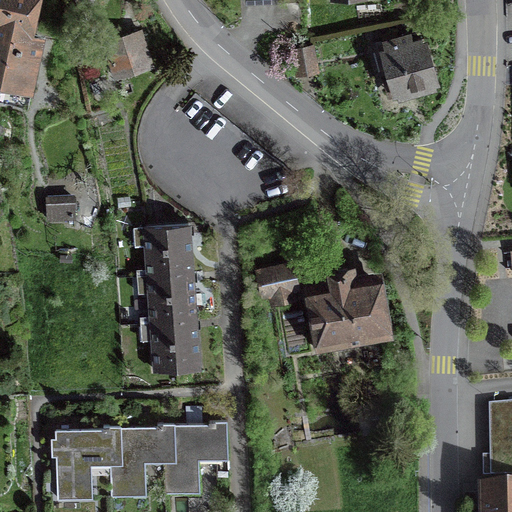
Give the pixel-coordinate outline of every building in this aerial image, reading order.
[(38,0),(0,0),(0,23),(32,30),(38,0)] [(40,32),(32,30),(0,23),(0,83),(0,84),(0,100),(25,105),(40,32)] [(140,29),(104,41),(116,77),(152,66),(140,29)] [(410,32),(383,40),(400,97),(435,87),(421,38),(412,40),(410,32)] [(312,45),(293,49),(298,74),(317,70),(312,45)] [(48,217),(75,216),(74,197),(47,198),(48,217)] [(188,223),(145,226),(155,369),(199,366),(196,326),(193,279),(189,234),(188,223)] [(291,264),(257,272),(262,293),(271,291),(273,301),(294,296),(292,286),(296,285),(291,264)] [(328,288),(315,290),(324,339),(384,329),(375,280),(352,284),(350,270),(325,275),(328,288)] [(110,456),(110,462),(112,462),(113,495),(146,494),(144,454),(163,453),(164,460),(165,460),(166,493),(199,492),(198,452),(217,451),(217,458),(228,458),(227,420),(210,421),(211,424),(197,424),(175,425),(175,422),(157,422),(157,425),(148,426),(121,426),(121,424),(104,425),(104,428),(56,430),(56,441),(59,498),(92,496),(90,457),(110,456)] [(483,475),(511,474),(511,454),(490,455),(483,455),(483,475)] [(511,511),(511,489),(483,490),(483,511),(511,511)]
